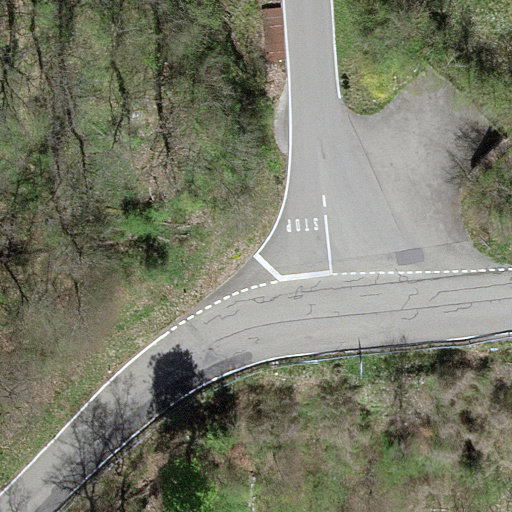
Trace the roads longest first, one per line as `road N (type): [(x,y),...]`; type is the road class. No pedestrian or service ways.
road 1 (tertiary): [(358,312),(255,326),(192,350),(141,387),(18,511)]
road 2 (unclassified): [(312,0),(319,104),(358,312)]
road 3 (tertiary): [(511,295),(358,312)]
